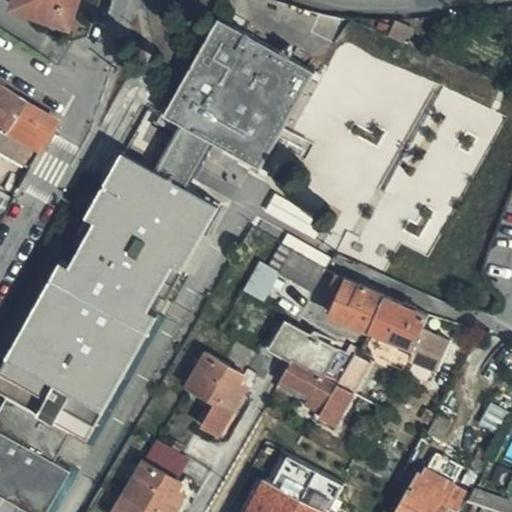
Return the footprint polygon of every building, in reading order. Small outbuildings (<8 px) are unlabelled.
[(13,0),(12,5),(70,24),(75,10),(77,11),(80,0),(13,0)] [(167,114),(183,123),(216,141),(263,168),(318,72),(221,18),(167,114)] [(30,168),(58,119),(25,100),(0,83),(0,125),(22,139),(29,143),(18,161),(30,168)] [(183,123),(163,159),(195,177),(216,141),(183,123)] [(13,158),(18,161),(29,143),(22,139),(13,158)] [(158,168),(126,150),(73,246),(81,251),(74,264),(65,259),(0,376),(0,389),(11,395),(0,414),(0,493),(33,511),(49,511),(72,471),(54,460),(72,431),(89,440),(160,314),(151,308),(159,294),(168,300),(222,204),(190,185),(158,168)] [(195,177),(163,159),(158,168),(190,185),(195,177)] [(282,273),(294,251),(286,246),(284,246),(272,268),(282,273)] [(311,290),(329,270),(294,251),(282,273),(283,274),(311,290)] [(277,285),(283,274),(282,273),(272,268),(261,261),(255,272),(277,285)] [(267,303),(277,285),(255,272),(245,291),(267,303)] [(364,286),(344,277),(327,312),(347,320),(364,286)] [(377,291),(364,286),(347,320),(373,331),(387,296),(377,291)] [(418,350),(430,331),(426,329),(431,315),(387,296),(373,331),(418,350)] [(355,357),(357,354),(361,349),(354,344),(349,355),(335,347),(337,341),(318,330),(315,337),(289,321),(273,348),(295,359),(342,384),(355,357)] [(452,341),(430,331),(418,350),(413,359),(439,373),(452,341)] [(221,434),(249,386),(243,383),(248,375),(209,353),(190,386),(221,402),(207,426),(221,434)] [(321,418),(337,426),(373,364),(357,354),(355,357),(342,384),(295,359),(288,370),(283,378),(313,394),(329,403),(323,415),(321,418)] [(307,405),(323,415),(329,403),(313,394),(307,405)] [(190,457),(159,440),(147,460),(178,478),(190,457)] [(344,511),(345,511),(336,506),(349,479),(292,452),(279,478),(263,471),(243,511),(344,511)] [(178,478),(147,460),(116,511),(175,511),(186,494),(180,490),(185,482),(178,478)] [(420,475),(415,485),(427,491),(432,481),(420,475)] [(448,511),(452,506),(427,491),(415,485),(399,511),(448,511)] [(464,511),(470,502),(477,490),(468,485),(455,507),(463,511),(464,511)]
